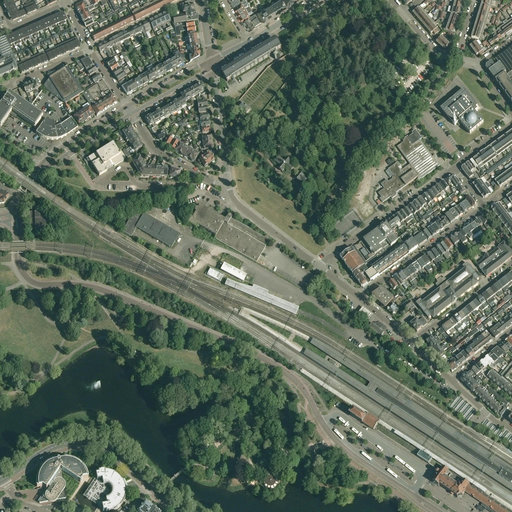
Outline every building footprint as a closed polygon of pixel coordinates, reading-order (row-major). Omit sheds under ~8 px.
[(90,0),(87,0),(83,2),(76,6),(75,8),(79,14),(83,12),(83,11),(93,6),(90,0)] [(156,11),(161,8),(156,0),(155,0),(153,1),(153,2),(152,3),(156,11)] [(156,0),(161,8),(162,8),(166,6),(162,0),(156,0)] [(192,0),(190,0),(179,6),(179,9),(180,9),(181,10),(182,10),(183,14),(187,13),(187,12),(188,12),(192,11),(196,10),(195,5),(194,6),(192,0)] [(233,5),(236,10),(248,2),(244,5),(242,3),(246,0),(241,0),(240,0),(233,5)] [(276,0),(271,3),(276,12),(282,8),(276,0)] [(283,0),(276,0),(282,8),(287,5),(286,5),(283,0)] [(33,2),(31,3),(30,1),(27,2),(32,12),(37,10),(35,6),(34,6),(33,2)] [(26,5),(24,6),(27,14),(32,12),(27,2),(25,3),(26,5)] [(239,14),(239,15),(251,7),(249,5),(249,4),(248,2),(236,10),(239,14)] [(151,13),(154,12),(156,11),(152,3),(150,4),(149,3),(147,4),(151,13)] [(271,3),(265,7),(270,15),(276,12),(271,3)] [(5,8),(7,12),(17,8),(14,4),(5,8)] [(147,4),(145,5),(143,6),(144,7),(142,8),(146,16),(151,13),(147,4)] [(482,5),(480,11),(489,14),(491,8),(482,5)] [(79,14),(81,18),(89,14),(88,12),(94,9),(93,6),(83,11),(83,12),(79,14)] [(239,15),(242,19),(249,15),(249,14),(250,14),(248,12),(252,9),(251,7),(239,15)] [(260,11),(262,14),(265,19),(270,15),(265,7),(260,11)] [(420,7),(413,13),(417,18),(424,11),(420,7)] [(9,17),(12,16),(19,13),(18,12),(17,8),(7,12),(9,17)] [(141,18),(145,16),(146,16),(142,8),(140,9),(139,8),(137,9),(141,18)] [(132,13),(136,21),(141,18),(137,9),(133,11),(134,12),(132,13)] [(19,13),(12,16),(9,17),(10,20),(12,21),(18,19),(26,15),(24,10),(18,12),(19,13)] [(185,23),(193,21),(193,19),(195,16),(197,16),(196,10),(192,11),(188,12),(187,12),(187,13),(187,14),(185,14),(185,15),(187,22),(185,23)] [(242,19),(245,24),(252,20),(252,19),(255,18),(257,17),(261,14),(259,11),(251,16),(249,15),(242,19)] [(417,18),(421,22),(428,16),(424,11),(417,18)] [(480,11),(478,16),(487,19),(489,14),(480,11)] [(64,21),(67,20),(64,14),(62,12),(59,14),(63,24),(65,23),(64,21)] [(171,22),(166,12),(162,15),(166,24),(171,22)] [(81,18),(83,23),(94,17),(95,17),(98,15),(96,13),(93,15),(91,16),(91,17),(89,14),(81,18)] [(58,24),(60,23),(61,25),(63,24),(59,14),(54,16),(58,24)] [(173,24),(174,28),(177,27),(181,25),(185,23),(187,22),(185,15),(185,14),(185,15),(173,18),(174,24),(173,24)] [(421,22),(425,27),(432,21),(431,19),(433,17),(430,14),(428,16),(421,22)] [(450,14),(448,19),(457,22),(459,17),(450,14)] [(166,24),(162,15),(157,17),(162,26),(166,24)] [(54,16),(50,18),(54,28),(56,27),(55,25),(58,24),(54,16)] [(134,22),(131,16),(126,18),(129,24),(134,22)] [(478,16),(477,21),(486,24),(487,19),(478,16)] [(86,28),(95,23),(94,21),(96,20),(95,17),(94,17),(83,23),(86,28)] [(162,26),(157,17),(153,19),(158,28),(162,26)] [(49,28),(51,27),(52,29),(54,28),(50,18),(45,20),(49,28)] [(158,28),(153,19),(148,21),(153,31),(158,28)] [(448,19),(446,24),(455,28),(457,22),(448,19)] [(45,20),(41,22),(45,32),(47,31),(46,29),(49,28),(45,20)] [(245,24),(248,29),(254,25),(253,23),(254,22),(252,20),(245,24)] [(437,25),(436,23),(435,23),(432,21),(425,27),(429,31),(434,27),(437,25)] [(477,21),(475,27),(484,30),(486,24),(477,21)] [(41,22),(36,24),(41,34),(43,33),(45,32),(41,22)] [(151,30),(147,22),(142,25),(146,33),(151,30)] [(174,28),(175,31),(195,27),(194,22),(186,24),(186,27),(182,27),(181,25),(177,27),(174,28)] [(36,24),(32,26),(37,36),(39,35),(38,33),(40,32),(41,34),(36,24)] [(109,34),(113,32),(114,31),(111,25),(110,26),(109,24),(105,26),(106,28),(109,34)] [(444,30),(453,33),(455,28),(446,24),(444,30)] [(146,33),(142,25),(137,27),(140,33),(142,32),(147,40),(149,39),(146,33)] [(504,25),(500,28),(502,30),(502,31),(506,35),(506,36),(510,33),(506,27),(504,25)] [(31,36),(33,35),(34,37),(37,36),(32,26),(28,28),(31,36)] [(137,27),(132,29),(136,38),(141,36),(140,33),(137,27)] [(176,37),(178,37),(181,36),(180,33),(187,31),(188,34),(195,32),(195,27),(175,31),(176,37)] [(437,29),(434,27),(429,31),(431,34),(433,33),(435,35),(438,32),(436,29),(437,29)] [(475,27),(473,32),(482,35),(484,30),(475,27)] [(28,28),(23,30),(28,40),(30,39),(29,37),(31,36),(28,28)] [(494,29),(493,29),(495,32),(497,35),(500,39),(506,35),(502,31),(502,30),(500,28),(498,30),(496,32),(494,29)] [(133,37),(135,43),(138,41),(136,38),(132,29),(127,32),(130,38),(133,37)] [(492,40),(488,42),(490,46),(494,43),(496,42),(500,39),(497,35),(495,32),(493,29),(492,30),(494,33),(492,35),(494,37),(493,38),(491,39),(492,40)] [(22,40),(24,39),(25,41),(27,47),(30,46),(27,40),(28,40),(23,30),(19,32),(22,40)] [(131,47),(127,40),(130,38),(127,32),(122,34),(129,48),(131,47)] [(481,40),(482,35),(473,32),(472,38),(481,40)] [(96,33),(91,35),(94,41),(99,39),(96,33)] [(13,43),(15,43),(16,45),(19,44),(14,34),(10,36),(13,43)] [(120,43),(123,42),(127,50),(129,48),(122,34),(117,37),(120,43)] [(80,46),(76,38),(75,35),(71,37),(72,40),(76,49),(80,48),(80,46)] [(438,41),(436,42),(440,46),(445,41),(441,37),(439,35),(436,39),(438,41)] [(12,47),(11,45),(13,43),(10,36),(5,38),(8,46),(10,48),(12,47)] [(119,53),(121,52),(119,47),(121,46),(120,43),(117,37),(112,39),(118,50),(119,53)] [(0,78),(9,74),(9,75),(17,71),(19,70),(17,64),(13,57),(12,54),(10,48),(8,46),(5,38),(4,38),(0,39),(0,78)] [(111,48),(113,47),(115,52),(118,50),(112,39),(107,42),(111,48)] [(228,69),(222,72),(228,81),(255,65),(282,48),(276,39),(270,42),(271,43),(264,48),(263,46),(252,53),(253,54),(246,59),(245,58),(235,64),(236,65),(228,70),(228,69)] [(72,40),(67,42),(72,51),(76,49),(72,40)] [(470,46),(474,51),(479,47),(476,42),(474,40),(470,43),(472,45),(470,46)] [(448,50),(451,46),(449,45),(450,44),(445,41),(440,46),(445,50),(446,48),(448,50)] [(67,42),(63,44),(67,53),(72,51),(67,42)] [(112,50),(111,48),(107,42),(102,44),(109,58),(111,57),(109,52),(112,50)] [(63,44),(59,46),(63,55),(67,53),(63,44)] [(103,52),(107,59),(109,58),(102,44),(97,47),(100,53),(103,52)] [(54,59),(59,57),(54,48),(53,45),(49,47),(50,50),(54,59)] [(59,46),(54,48),(59,57),(63,55),(59,46)] [(480,56),(484,54),(482,51),(483,51),(479,47),(474,51),(477,55),(479,54),(480,56)] [(511,47),(496,59),(499,64),(495,67),(489,72),(511,103),(511,47)] [(50,61),(54,59),(50,50),(45,52),(50,61)] [(179,66),(180,66),(184,64),(177,51),(174,52),(174,53),(172,54),(175,58),(179,66)] [(190,62),(199,57),(200,55),(199,51),(198,51),(190,53),(188,53),(190,62)] [(44,52),(39,54),(43,64),(48,62),(44,52)] [(35,68),(39,66),(35,56),(34,54),(29,56),(35,68)] [(39,66),(43,64),(39,54),(35,56),(39,66)] [(30,70),(35,68),(29,56),(25,58),(30,70)] [(113,59),(106,63),(109,68),(118,62),(115,57),(113,59)] [(26,72),(30,70),(25,58),(20,60),(21,62),(22,62),(26,72)] [(76,67),(78,70),(80,68),(84,66),(90,62),(87,58),(80,61),(82,64),(78,66),(78,65),(76,67)] [(175,58),(169,61),(174,69),(179,66),(175,58)] [(118,68),(117,66),(120,64),(119,61),(118,62),(109,68),(112,72),(118,68)] [(169,61),(165,63),(169,72),(174,69),(169,61)] [(19,70),(21,74),(26,72),(22,62),(21,62),(17,64),(19,70)] [(85,68),(87,71),(93,67),(90,62),(84,66),(80,68),(78,70),(79,72),(81,70),(85,68)] [(489,72),(495,67),(491,62),(486,66),(486,68),(489,72)] [(165,63),(160,66),(164,75),(169,72),(165,63)] [(160,66),(154,70),(158,78),(164,75),(160,66)] [(75,98),(77,96),(83,92),(81,88),(79,86),(67,67),(56,74),(49,79),(43,87),(64,102),(66,104),(66,103),(74,98),(75,98)] [(90,76),(96,72),(93,67),(87,71),(90,76)] [(122,67),(119,69),(113,73),(115,77),(124,72),(125,71),(122,67)] [(154,70),(149,72),(153,81),(158,78),(154,70)] [(118,81),(125,77),(127,76),(124,72),(115,77),(118,81)] [(149,72),(144,75),(148,83),(149,84),(153,81),(149,72)] [(95,84),(101,80),(98,75),(92,79),(89,81),(91,84),(94,83),(95,84)] [(144,75),(138,78),(143,86),(148,83),(144,75)] [(138,78),(133,81),(138,89),(143,86),(138,78)] [(36,89),(41,87),(37,82),(35,81),(32,83),(37,94),(38,94),(36,89)] [(102,81),(87,91),(82,94),(92,109),(97,116),(102,113),(111,107),(117,103),(112,95),(102,81)] [(133,81),(128,84),(132,92),(138,89),(133,81)] [(31,92),(33,91),(34,95),(37,94),(32,83),(27,84),(31,92)] [(201,83),(196,86),(200,94),(202,93),(203,95),(206,93),(205,91),(206,91),(203,85),(202,84),(201,83)] [(23,86),(23,87),(27,97),(30,104),(32,105),(33,103),(30,97),(28,93),(31,92),(27,84),(23,86)] [(128,84),(122,87),(127,95),(132,92),(128,84)] [(196,86),(191,89),(195,97),(198,95),(199,96),(201,95),(200,94),(196,86)] [(23,87),(18,89),(21,96),(24,95),(25,98),(27,97),(23,87)] [(191,89),(186,92),(190,100),(190,101),(192,99),(192,98),(195,97),(191,89)] [(186,92),(180,95),(182,98),(185,103),(188,101),(189,102),(190,101),(190,100),(186,92)] [(9,93),(3,101),(0,105),(0,126),(1,127),(9,115),(10,114),(15,118),(17,115),(35,128),(42,117),(29,108),(9,93)] [(463,93),(444,109),(454,121),(452,123),(455,126),(459,121),(463,126),(469,134),(475,129),(476,129),(478,130),(478,128),(478,127),(479,126),(483,122),(473,110),(478,106),(475,104),(473,105),(463,93)] [(415,95),(404,111),(408,114),(420,99),(415,95)] [(178,100),(177,101),(181,108),(181,109),(187,106),(186,105),(186,104),(185,103),(182,98),(181,97),(179,99),(178,100)] [(172,103),(172,104),(176,111),(176,112),(177,113),(180,111),(180,110),(181,109),(181,108),(177,101),(175,102),(174,101),(172,103)] [(243,113),(246,115),(250,110),(242,103),(241,103),(240,102),(238,104),(239,105),(237,108),(240,110),(243,113)] [(168,106),(167,106),(171,114),(171,115),(173,114),(176,112),(176,111),(172,104),(171,103),(169,104),(168,106)] [(89,107),(84,111),(89,118),(94,114),(89,107)] [(161,109),(161,110),(165,117),(169,115),(169,116),(170,115),(170,114),(166,107),(164,108),(163,108),(161,109)] [(157,112),(155,113),(160,120),(160,121),(162,120),(161,119),(165,117),(161,110),(160,109),(157,111),(157,112)] [(84,111),(79,114),(84,121),(89,118),(84,111)] [(73,115),(74,117),(78,124),(79,124),(84,121),(79,114),(77,116),(75,113),(73,115)] [(150,115),(150,116),(155,123),(158,121),(159,122),(160,121),(160,120),(155,113),(154,114),(153,114),(150,115)] [(200,119),(195,119),(196,122),(200,122),(209,120),(208,118),(209,117),(209,115),(208,115),(208,114),(199,115),(200,119)] [(150,116),(145,119),(149,126),(152,125),(154,128),(152,129),(154,134),(155,133),(156,135),(160,133),(155,124),(155,123),(150,116)] [(78,128),(71,118),(60,125),(58,127),(57,126),(55,121),(54,122),(52,122),(51,122),(50,121),(49,121),(46,119),(36,134),(39,136),(42,137),(43,138),(45,139),(47,139),(49,140),(51,140),(53,140),(55,140),(57,139),(58,139),(59,139),(61,139),(62,138),(64,137),(66,136),(78,128)] [(201,126),(197,127),(197,129),(202,128),(201,128),(209,127),(209,126),(210,125),(210,124),(209,123),(209,120),(200,122),(201,126)] [(123,135),(124,138),(133,133),(129,127),(122,132),(124,134),(123,135)] [(435,157),(434,156),(432,158),(420,141),(422,139),(415,130),(412,133),(413,134),(408,138),(407,138),(403,141),(404,142),(397,147),(410,165),(401,172),(398,168),(400,166),(398,163),(388,169),(393,175),(392,179),(388,182),(387,180),(381,184),(385,189),(379,193),(382,198),(380,199),(383,203),(391,197),(392,199),(396,196),(397,194),(396,193),(418,177),(419,180),(421,178),(422,179),(439,166),(435,159),(435,157)] [(157,136),(156,137),(157,138),(158,138),(159,140),(160,140),(162,142),(164,143),(167,137),(167,136),(164,131),(160,133),(156,135),(157,136)] [(127,139),(129,142),(136,137),(133,133),(124,138),(126,140),(127,139)] [(164,143),(163,144),(164,144),(164,145),(165,146),(166,146),(169,147),(173,140),(175,137),(173,135),(171,138),(168,137),(167,137),(164,143)] [(511,141),(507,135),(503,138),(510,147),(511,145),(511,141)] [(129,145),(130,147),(139,142),(136,137),(129,142),(130,144),(129,145)] [(170,147),(175,150),(179,143),(176,142),(178,138),(176,137),(170,147)] [(503,138),(499,141),(506,150),(510,147),(503,138)] [(499,141),(495,144),(501,153),(506,150),(499,141)] [(142,147),(139,142),(130,147),(132,149),(133,149),(135,152),(142,147)] [(175,150),(180,153),(184,146),(179,143),(179,144),(179,143),(175,150)] [(450,154),(458,149),(455,143),(447,148),(450,154)] [(118,152),(113,144),(95,155),(95,154),(84,161),(86,163),(90,161),(99,176),(107,171),(106,170),(113,166),(114,166),(123,161),(123,160),(125,158),(121,150),(118,152)] [(491,147),(497,156),(501,153),(495,144),(491,147)] [(180,153),(184,156),(188,149),(184,146),(180,153)] [(497,156),(490,147),(486,150),(492,159),(497,156)] [(184,156),(189,159),(193,152),(188,149),(184,156)] [(486,150),(482,153),(488,162),(492,159),(486,150)] [(209,153),(207,154),(206,152),(205,153),(203,151),(201,152),(203,154),(209,164),(214,161),(212,156),(214,155),(212,152),(210,153),(209,153)] [(198,155),(193,152),(189,159),(194,162),(198,155)] [(482,153),(477,156),(484,165),(488,162),(482,153)] [(204,167),(209,164),(203,154),(200,156),(202,158),(199,160),(198,161),(200,164),(202,163),(204,167)] [(477,156),(473,159),(479,167),(480,168),(484,165),(477,156)] [(132,162),(135,167),(143,163),(139,158),(132,162)] [(281,166),(279,169),(283,172),(285,169),(290,173),(294,168),(289,165),(291,162),(286,158),(284,161),(279,158),(276,162),(281,166)] [(473,159),(469,162),(475,170),(479,167),(473,159)] [(476,171),(475,170),(469,162),(462,168),(462,169),(472,183),(477,180),(474,177),(472,174),(476,171)] [(135,167),(139,174),(143,172),(142,171),(144,170),(144,169),(145,167),(143,163),(135,167)] [(139,174),(141,176),(150,176),(150,168),(146,168),(145,167),(144,169),(144,170),(142,171),(143,172),(139,174)] [(175,171),(176,169),(171,167),(168,172),(171,173),(170,176),(170,177),(171,178),(173,178),(178,179),(180,172),(175,171)] [(511,178),(506,170),(502,173),(508,182),(511,178)] [(296,179),(299,182),(300,181),(306,185),(309,181),(312,178),(313,180),(315,177),(311,174),(309,176),(309,177),(308,179),(304,176),(300,173),(297,178),(296,179)] [(502,173),(498,176),(504,185),(508,182),(502,173)] [(446,180),(449,184),(450,186),(452,184),(451,182),(452,182),(452,181),(456,178),(454,175),(452,175),(446,180)] [(498,176),(494,179),(500,188),(504,185),(498,176)] [(454,187),(452,189),(453,190),(455,189),(461,185),(456,178),(452,181),(452,182),(456,186),(454,188),(454,187)] [(481,179),(473,185),(477,190),(484,184),(481,179)] [(440,184),(445,191),(449,188),(444,181),(440,184)] [(477,190),(480,194),(488,189),(484,184),(477,190)] [(446,194),(439,185),(435,188),(442,197),(446,194)] [(462,194),(465,191),(466,191),(461,185),(455,189),(455,190),(457,189),(461,194),(462,194)] [(435,188),(431,191),(436,199),(437,200),(442,197),(435,188)] [(485,199),(492,194),(488,189),(480,194),(483,198),(485,199)] [(434,201),(436,199),(431,191),(427,194),(434,204),(436,203),(434,201)] [(6,193),(2,199),(0,198),(0,204),(4,204),(9,196),(9,195),(6,193)] [(422,197),(428,205),(430,203),(432,206),(434,204),(427,194),(422,197)] [(426,209),(428,207),(427,204),(422,197),(417,201),(422,208),(424,206),(426,208),(426,209)] [(467,201),(467,202),(472,208),(475,206),(475,204),(470,197),(465,200),(467,201)] [(463,200),(462,200),(460,201),(468,211),(472,208),(467,202),(465,203),(463,200)] [(417,201),(413,204),(420,214),(421,213),(420,210),(423,209),(422,208),(417,201)] [(461,206),(459,207),(464,214),(468,211),(460,201),(458,202),(459,203),(458,203),(461,206)] [(492,210),(494,213),(502,206),(499,202),(492,208),(492,210)] [(414,215),(417,213),(419,216),(421,215),(420,214),(413,204),(408,207),(414,215)] [(456,205),(452,208),(459,218),(463,215),(456,205)] [(232,217),(231,217),(231,215),(228,215),(225,220),(200,206),(198,209),(196,208),(194,212),(196,212),(192,218),(191,217),(187,223),(196,228),(197,226),(216,237),(214,239),(254,262),(264,244),(266,246),(269,240),(269,239),(269,238),(268,237),(267,236),(266,236),(266,237),(265,237),(264,238),(231,219),(232,217)] [(494,213),(497,217),(506,210),(502,206),(494,213)] [(413,215),(407,208),(404,211),(411,220),(412,219),(414,217),(413,215)] [(449,209),(447,210),(455,221),(459,218),(452,208),(453,210),(451,212),(449,209)] [(445,216),(451,223),(455,221),(447,210),(445,212),(447,214),(445,216)] [(497,217),(499,220),(500,221),(508,214),(506,210),(497,217)] [(124,229),(122,232),(131,237),(136,228),(171,248),(175,241),(176,242),(180,236),(179,235),(139,211),(133,213),(132,216),(124,229)] [(404,211),(400,213),(405,220),(405,221),(407,223),(411,220),(404,211)] [(30,213),(30,224),(45,224),(44,213),(30,213)] [(403,222),(405,221),(405,220),(400,213),(396,216),(404,227),(405,226),(403,222)] [(500,221),(503,225),(511,218),(511,216),(510,213),(509,215),(508,214),(500,221)] [(450,224),(445,217),(443,218),(441,215),(438,217),(445,227),(447,226),(450,224)] [(396,216),(391,219),(396,225),(398,224),(401,228),(403,226),(403,227),(404,227),(396,216)] [(487,229),(489,227),(486,224),(489,222),(484,216),(482,216),(479,218),(487,229)] [(437,220),(434,222),(440,231),(443,229),(444,229),(445,227),(438,217),(436,219),(437,220)] [(474,221),(478,228),(481,231),(483,230),(481,226),(482,225),(478,218),(474,221)] [(511,218),(503,225),(506,229),(511,224),(511,219),(511,218)] [(391,219),(387,223),(391,229),(394,232),(396,231),(394,229),(397,227),(396,226),(396,225),(391,219)] [(474,221),(470,224),(474,231),(477,234),(481,231),(478,228),(474,221)] [(434,225),(431,227),(436,234),(440,231),(434,222),(432,224),(434,225)] [(404,257),(410,253),(399,238),(398,239),(393,233),(394,232),(391,229),(386,223),(375,232),(386,247),(389,245),(391,247),(392,246),(399,240),(402,243),(400,245),(401,247),(398,249),(404,257)] [(30,235),(45,235),(45,224),(30,224),(30,235)] [(423,233),(428,240),(432,237),(425,227),(426,227),(426,226),(425,224),(421,227),(425,232),(423,233)] [(432,237),(436,234),(431,227),(429,229),(427,225),(426,226),(425,224),(426,226),(426,227),(425,227),(432,237)] [(470,224),(466,227),(470,233),(473,237),(477,234),(474,231),(470,224)] [(466,227),(462,230),(467,236),(469,240),(473,237),(470,233),(466,227)] [(462,230),(458,233),(463,239),(465,243),(467,241),(465,237),(466,236),(467,236),(462,230)] [(423,244),(427,241),(422,234),(420,231),(418,233),(417,232),(416,233),(423,244)] [(361,242),(370,255),(372,257),(375,255),(377,258),(378,259),(387,252),(386,251),(384,248),(386,247),(375,232),(361,242)] [(412,238),(412,239),(407,232),(404,235),(403,235),(414,250),(418,247),(412,238)] [(414,240),(419,247),(423,244),(416,233),(414,234),(414,235),(414,236),(416,239),(414,240)] [(458,233),(454,236),(459,242),(460,241),(463,244),(465,243),(463,239),(458,233)] [(410,253),(414,250),(403,235),(399,238),(410,253)] [(454,236),(450,239),(454,245),(457,249),(457,248),(459,247),(457,243),(459,242),(454,236)] [(453,247),(448,240),(444,243),(449,250),(450,250),(451,253),(452,253),(454,256),(454,255),(451,251),(452,250),(450,249),(453,247)] [(444,243),(440,246),(447,256),(448,255),(449,256),(451,255),(450,254),(448,252),(449,250),(444,243)] [(503,243),(503,244),(499,247),(477,265),(486,277),(511,257),(511,252),(504,243),(503,243)] [(442,256),(443,255),(448,261),(450,259),(448,257),(449,256),(448,255),(447,256),(440,246),(436,249),(442,256)] [(353,275),(356,279),(362,287),(363,287),(367,284),(371,282),(366,275),(365,273),(370,269),(367,265),(365,262),(368,261),(369,259),(371,258),(372,257),(370,255),(368,256),(368,255),(365,257),(367,261),(366,262),(355,247),(352,249),(352,248),(340,257),(343,261),(353,275)] [(399,261),(402,259),(404,257),(398,249),(397,247),(395,248),(396,250),(393,252),(399,261)] [(443,260),(440,256),(435,249),(431,253),(439,265),(442,263),(441,261),(443,260)] [(394,265),(399,261),(393,252),(393,253),(391,251),(389,252),(391,254),(388,256),(394,265)] [(431,263),(433,261),(438,268),(440,266),(439,265),(431,253),(426,256),(431,263)] [(389,269),(394,265),(388,256),(386,254),(384,256),(386,258),(383,260),(389,269)] [(430,263),(426,256),(422,259),(430,271),(432,269),(429,266),(431,264),(430,263)] [(384,272),(389,269),(383,260),(381,258),(379,260),(381,261),(378,264),(384,272)] [(422,269),(425,268),(428,272),(430,271),(422,259),(417,262),(422,269)] [(379,276),(384,272),(378,264),(376,262),(374,263),(376,265),(373,267),(379,276)] [(424,273),(421,270),(417,263),(412,266),(417,273),(419,271),(421,275),(424,273)] [(479,279),(479,278),(467,264),(463,267),(465,269),(448,282),(444,278),(442,280),(441,278),(437,281),(438,283),(436,285),(439,289),(422,303),(420,300),(417,303),(424,313),(423,314),(424,315),(425,314),(428,318),(431,316),(434,319),(440,314),(452,304),(452,305),(460,298),(472,289),(479,284),(476,281),(479,279)] [(221,270),(243,282),(246,276),(224,265),(221,270)] [(412,266),(408,270),(415,279),(417,278),(415,274),(417,273),(412,266)] [(371,282),(373,281),(379,276),(373,267),(372,268),(373,269),(366,275),(371,282)] [(224,275),(210,268),(207,275),(220,282),(224,275)] [(408,270),(403,273),(408,279),(410,283),(415,279),(408,270)] [(403,273),(399,276),(407,288),(406,286),(408,284),(406,281),(408,279),(403,273)] [(400,287),(403,285),(405,289),(407,288),(399,276),(394,279),(400,287)] [(506,278),(502,281),(508,289),(511,286),(511,285),(506,278)] [(399,288),(394,280),(389,283),(393,290),(396,288),(397,289),(399,288)] [(502,281),(498,284),(502,289),(505,293),(507,292),(506,291),(508,290),(507,289),(508,289),(502,281)] [(500,291),(502,289),(498,284),(494,287),(500,295),(499,296),(500,297),(503,294),(500,291)] [(494,287),(490,290),(495,296),(496,294),(499,298),(500,297),(499,296),(500,295),(494,287)] [(382,288),(372,295),(372,297),(385,308),(393,298),(382,288)] [(490,290),(486,293),(493,301),(493,302),(495,301),(494,299),(496,297),(495,296),(490,290)] [(482,296),(487,302),(490,305),(493,302),(493,301),(486,293),(482,296)] [(486,303),(481,297),(477,300),(484,309),(489,306),(486,303)] [(409,300),(402,305),(404,306),(407,311),(411,308),(412,309),(415,308),(413,306),(410,302),(409,300)] [(477,300),(473,303),(478,309),(480,307),(482,311),(484,309),(477,300)] [(473,303),(469,306),(475,314),(477,316),(479,314),(476,310),(478,309),(473,303)] [(392,304),(388,309),(388,311),(393,315),(395,315),(399,310),(395,306),(392,304)] [(469,306),(466,309),(470,315),(472,313),(474,316),(475,315),(474,314),(475,314),(469,306)] [(372,314),(363,307),(358,312),(368,320),(372,314)] [(466,309),(462,312),(467,319),(468,321),(469,322),(470,323),(472,321),(468,317),(470,315),(466,309)] [(462,312),(458,315),(464,323),(466,322),(467,323),(469,322),(468,321),(467,319),(462,312)] [(458,315),(454,318),(460,326),(461,327),(463,325),(462,325),(464,323),(458,315)] [(423,327),(427,324),(423,318),(418,322),(415,318),(413,320),(410,322),(411,324),(417,332),(423,328),(423,327)] [(454,318),(450,321),(456,329),(457,330),(459,328),(459,329),(461,327),(460,326),(454,318)] [(450,321),(446,324),(453,334),(455,332),(454,330),(456,329),(450,321)] [(502,322),(499,325),(504,331),(509,328),(504,322),(503,323),(502,322)] [(373,324),(370,328),(380,336),(383,332),(386,329),(385,328),(385,327),(381,323),(376,323),(375,325),(373,324)] [(442,327),(447,333),(449,335),(450,334),(451,335),(453,334),(446,324),(442,327)] [(499,325),(497,326),(495,324),(493,326),(500,335),(504,331),(499,325)] [(492,330),(490,332),(495,339),(500,335),(493,326),(490,328),(492,330)] [(493,340),(488,334),(486,335),(484,334),(482,336),(488,344),(493,340)] [(431,336),(425,341),(429,345),(438,338),(438,337),(436,335),(434,337),(433,338),(431,336)] [(482,336),(478,340),(484,348),(488,344),(482,336)] [(429,345),(432,350),(438,345),(436,343),(440,340),(438,338),(429,345)] [(511,468),(493,456),(457,432),(347,360),(328,347),(314,339),(311,344),(371,383),(367,388),(307,349),(304,355),(445,448),(478,469),(511,491),(511,468)] [(478,341),(474,344),(479,351),(484,348),(478,340),(478,341)] [(432,350),(436,354),(445,346),(443,344),(440,347),(438,345),(432,350)] [(474,344),(469,348),(475,355),(479,351),(474,344)] [(499,347),(505,353),(509,350),(507,347),(505,348),(502,344),(499,347)] [(439,358),(445,354),(443,351),(447,349),(445,346),(436,354),(439,358)] [(469,348),(465,351),(470,358),(475,355),(469,348)] [(507,356),(497,348),(494,351),(501,357),(503,356),(505,358),(507,356)] [(465,351),(462,353),(460,351),(459,352),(460,354),(460,355),(466,362),(470,358),(465,351)] [(494,351),(491,354),(501,363),(502,364),(504,362),(500,358),(501,357),(494,351)] [(491,354),(488,356),(490,359),(491,359),(494,362),(495,363),(496,364),(495,364),(496,365),(497,366),(499,364),(500,365),(501,363),(491,354)] [(458,358),(456,359),(461,365),(466,362),(460,355),(457,357),(458,358)] [(488,356),(483,360),(488,366),(489,367),(492,364),(494,368),(497,366),(496,365),(495,364),(496,364),(495,363),(494,362),(491,359),(490,359),(488,356)] [(450,360),(452,362),(457,369),(461,365),(456,359),(455,358),(453,359),(453,358),(450,360)] [(490,373),(485,368),(488,366),(483,360),(480,363),(484,369),(489,374),(490,373)] [(452,362),(446,366),(452,372),(457,369),(452,362)] [(485,372),(488,376),(489,374),(484,369),(480,363),(475,367),(480,372),(482,374),(485,372)] [(476,376),(479,378),(480,376),(482,377),(483,376),(482,374),(480,372),(475,367),(471,370),(476,376)] [(461,381),(464,383),(473,373),(471,370),(469,372),(470,374),(468,376),(466,374),(461,380),(461,381)] [(488,376),(487,377),(491,380),(496,373),(494,371),(493,372),(492,371),(490,373),(489,374),(488,376)] [(474,377),(475,376),(473,373),(464,383),(467,386),(473,380),(471,379),(473,377),(474,377)] [(491,380),(495,383),(500,377),(499,376),(496,373),(491,380)] [(476,380),(475,382),(473,380),(467,386),(470,390),(480,380),(477,377),(476,379),(476,380)] [(495,383),(499,386),(504,380),(502,377),(501,378),(500,377),(495,383)] [(480,384),(482,382),(480,380),(470,390),(474,393),(479,387),(479,386),(478,385),(480,383),(480,384)] [(499,386),(503,390),(508,384),(507,383),(507,382),(504,380),(499,386)] [(503,390),(507,393),(511,387),(508,384),(503,390)] [(474,393),(478,396),(485,389),(484,388),(482,390),(479,387),(474,393)] [(484,392),(486,390),(485,389),(478,396),(482,400),(487,395),(484,392)] [(482,400),(485,403),(490,398),(487,395),(482,400)] [(491,397),(490,398),(485,403),(489,407),(494,402),(493,401),(494,400),(493,399),(494,399),(491,397)] [(334,400),(328,402),(331,409),(336,407),(334,400)] [(489,407),(493,410),(499,404),(497,402),(496,403),(494,402),(489,407)] [(501,407),(499,406),(500,405),(499,404),(493,410),(497,415),(499,413),(504,408),(502,407),(504,405),(503,404),(501,405),(502,406),(501,407)] [(499,413),(502,416),(508,408),(504,405),(502,407),(504,408),(499,413)] [(350,415),(354,418),(358,420),(362,423),(366,425),(369,427),(373,430),(376,426),(376,425),(379,421),(375,418),(372,416),(368,413),(367,416),(366,417),(365,417),(362,414),(358,412),(354,409),(350,415)] [(424,461),(423,462),(432,468),(433,469),(434,467),(440,472),(438,470),(437,471),(436,472),(436,474),(438,475),(433,482),(436,484),(439,486),(440,485),(450,492),(451,492),(451,493),(451,494),(452,495),(454,495),(454,494),(457,497),(458,498),(459,498),(461,497),(462,497),(462,496),(463,494),(465,492),(495,511),(511,511),(511,507),(486,491),(461,475),(459,478),(448,471),(449,469),(450,467),(475,430),(474,430),(472,428),(470,427),(446,464),(444,466),(443,467),(443,468),(431,460),(426,457),(425,460),(424,461)] [(417,457),(424,461),(425,460),(426,457),(429,459),(431,460),(443,468),(443,467),(444,466),(432,458),(429,456),(422,452),(421,451),(417,456),(417,457)] [(63,481),(63,480),(62,479),(61,472),(62,470),(80,483),(83,479),(88,478),(88,475),(87,472),(86,470),(84,467),(82,465),(80,464),(78,462),(76,461),(73,460),(71,459),(68,459),(65,459),(63,459),(61,459),(61,461),(60,461),(59,460),(58,460),(57,461),(56,462),(55,460),(53,460),(51,461),(48,462),(47,463),(45,464),(44,466),(42,467),(41,469),(39,471),(39,473),(38,474),(37,476),(36,480),(36,483),(36,488),(42,486),(48,490),(39,503),(39,504),(49,502),(50,502),(51,502),(52,502),(53,502),(54,502),(54,501),(55,501),(56,500),(66,498),(64,490),(64,488),(64,486),(65,485),(65,484),(64,483),(64,482),(63,481)] [(104,511),(106,511),(105,511),(112,511),(114,511),(116,510),(119,508),(121,506),(123,504),(124,501),(125,498),(126,495),(126,494),(126,493),(125,493),(124,489),(123,486),(123,484),(124,484),(123,482),(122,480),(120,478),(118,476),(116,474),(113,473),(110,472),(107,471),(105,471),(102,471),(100,471),(98,472),(98,473),(95,474),(97,481),(87,496),(102,506),(102,511),(104,511)] [(265,473),(266,474),(265,474),(267,479),(266,480),(266,482),(267,484),(268,486),(270,486),(272,486),(274,484),(275,482),(274,480),(272,478),(271,473),(269,473),(268,471),(265,472),(265,473)] [(254,480),(253,477),(252,477),(251,474),(246,475),(247,479),(245,480),(246,482),(254,480)] [(434,487),(424,501),(440,511),(488,511),(469,499),(468,502),(465,500),(462,505),(434,487)] [(137,511),(150,511),(153,508),(149,505),(147,504),(146,502),(143,506),(141,508),(137,511)]
